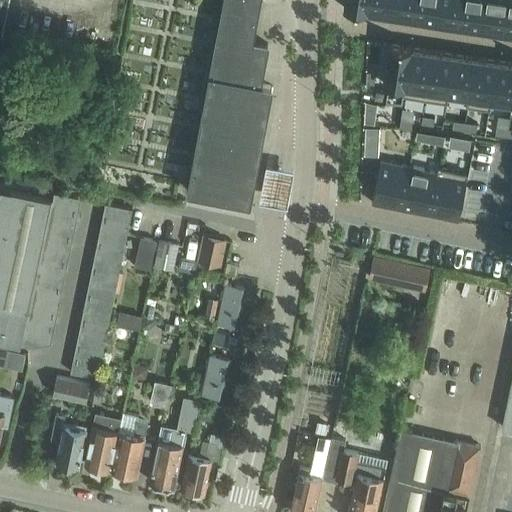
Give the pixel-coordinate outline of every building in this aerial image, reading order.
[(0,0),(0,31),(3,32),(9,0),(0,0)] [(222,0),(186,191),(250,203),(273,86),(261,84),(268,44),(252,41),(260,0),(222,0)] [(345,0),(344,9),(367,12),(369,0),(345,0)] [(369,0),(367,12),(390,16),(392,0),(369,0)] [(392,0),(390,16),(413,19),(415,0),(392,0)] [(415,0),(413,19),(435,23),(437,5),(438,0),(415,0)] [(438,0),(437,5),(435,23),(457,26),(461,0),(438,0)] [(461,0),(457,26),(480,29),(484,0),(461,0)] [(484,0),(480,29),(502,33),(507,0),(484,0)] [(511,0),(507,0),(502,33),(509,34),(511,34),(511,0)] [(390,45),(384,82),(404,85),(410,48),(390,45)] [(410,48),(404,85),(406,85),(404,95),(424,99),(431,51),(410,48)] [(431,51),(424,99),(446,102),(447,91),(453,55),(431,51)] [(453,55),(447,91),(468,95),(474,58),(453,55)] [(470,95),(468,105),(489,108),(490,98),(495,61),(474,58),(468,95),(470,95)] [(511,63),(495,61),(490,98),(511,101),(511,63)] [(366,68),(365,83),(374,83),(375,68),(366,68)] [(410,113),(409,122),(421,124),(423,115),(410,113)] [(423,115),(421,124),(434,126),(435,117),(423,115)] [(453,120),(452,128),(464,130),(466,122),(453,120)] [(466,122),(464,130),(477,133),(478,124),(466,122)] [(496,125),(495,133),(507,135),(509,127),(496,125)] [(366,127),(366,135),(380,136),(380,127),(366,127)] [(423,131),(422,140),(433,142),(435,133),(423,131)] [(463,138),(462,146),(462,149),(469,150),(471,140),(463,138)] [(267,156),(259,193),(288,199),(295,161),(267,156)] [(374,196),(373,199),(401,206),(401,202),(402,199),(405,187),(409,168),(382,161),(377,180),(374,193),(374,196)] [(430,206),(428,212),(456,219),(458,212),(462,194),(467,173),(439,167),(438,172),(437,174),(430,206)] [(401,202),(401,206),(428,212),(430,206),(437,174),(429,172),(417,169),(409,168),(405,187),(402,199),(401,202)] [(0,342),(20,347),(20,345),(23,345),(27,324),(30,311),(33,298),(35,285),(38,272),(40,259),(43,245),(46,232),(48,219),(51,206),(52,200),(1,189),(0,193),(0,342)] [(52,200),(51,206),(78,212),(81,198),(54,192),(52,200)] [(105,202),(102,216),(129,221),(132,208),(105,202)] [(51,206),(48,219),(75,225),(78,212),(51,206)] [(102,216),(100,229),(126,234),(129,221),(102,216)] [(48,219),(46,232),(72,238),(75,225),(48,219)] [(100,229),(97,242),(124,247),(126,234),(100,229)] [(46,232),(43,245),(70,251),(72,238),(46,232)] [(203,233),(198,260),(222,265),(227,240),(227,238),(204,233),(203,233)] [(150,269),(156,240),(141,237),(135,266),(150,269)] [(173,269),(178,245),(160,241),(155,265),(173,269)] [(97,242),(94,255),(121,260),(124,247),(97,242)] [(43,245),(40,259),(67,264),(70,251),(43,245)] [(94,255),(92,268),(119,273),(121,260),(94,255)] [(374,256),(369,279),(408,288),(414,265),(374,256)] [(181,257),(178,269),(194,273),(197,260),(181,257)] [(40,259),(38,272),(64,277),(67,264),(40,259)] [(225,274),(236,276),(238,264),(227,262),(225,274)] [(92,268),(89,281),(116,286),(119,273),(92,268)] [(38,272),(35,285),(62,290),(64,277),(38,272)] [(89,281),(86,294),(113,299),(116,286),(89,281)] [(245,288),(226,283),(222,300),(218,319),(217,322),(237,326),(245,288)] [(35,285),(33,298),(59,303),(62,290),(35,285)] [(86,294),(84,307),(111,312),(113,299),(86,294)] [(209,297),(206,313),(208,313),(207,316),(218,319),(222,300),(209,297)] [(33,298),(30,311),(56,317),(59,303),(33,298)] [(146,303),(143,316),(145,316),(153,318),(156,305),(146,303)] [(84,307),(81,320),(108,325),(111,312),(84,307)] [(30,311),(27,324),(54,330),(56,317),(30,311)] [(136,314),(133,328),(139,329),(142,315),(136,314)] [(143,316),(141,327),(149,329),(154,325),(156,318),(153,318),(145,316),(143,316)] [(81,320),(78,333),(105,338),(108,325),(81,320)] [(27,324),(23,345),(32,347),(51,343),(54,330),(27,324)] [(226,333),(215,331),(212,344),(224,346),(226,333)] [(78,333),(76,346),(103,351),(105,338),(78,333)] [(76,346),(73,359),(100,364),(103,351),(76,346)] [(230,358),(210,354),(202,393),(222,397),(230,358)] [(71,372),(97,378),(100,364),(73,359),(71,372)] [(56,376),(53,393),(53,394),(87,401),(90,383),(56,376)] [(511,378),(502,428),(511,429),(511,378)] [(149,403),(167,407),(172,383),(155,379),(149,403)] [(0,437),(2,426),(8,428),(15,396),(0,393),(0,437)] [(184,445),(185,445),(188,430),(194,431),(201,400),(184,396),(177,431),(172,430),(170,442),(157,439),(149,481),(176,486),(184,445)] [(93,425),(85,463),(95,465),(98,470),(104,471),(109,468),(111,469),(112,462),(119,430),(119,429),(122,417),(106,414),(96,412),(93,425)] [(112,462),(111,469),(113,469),(116,474),(122,475),(127,472),(137,474),(146,436),(148,423),(147,423),(137,421),(138,415),(123,412),(122,417),(119,429),(119,430),(112,462)] [(65,415),(56,413),(51,438),(60,440),(56,461),(80,465),(87,428),(64,424),(65,415)] [(400,429),(382,511),(466,511),(481,445),(455,439),(455,441),(400,429)] [(212,459),(215,460),(219,461),(225,435),(212,432),(210,441),(202,440),(199,455),(188,453),(181,488),(205,493),(207,483),(210,484),(213,470),(210,469),(212,459)] [(318,434),(315,448),(328,451),(331,437),(318,434)] [(345,448),(339,477),(350,480),(354,481),(347,511),(375,511),(387,458),(386,457),(345,448)] [(289,511),(293,511),(314,511),(323,476),(298,471),(289,511)]
